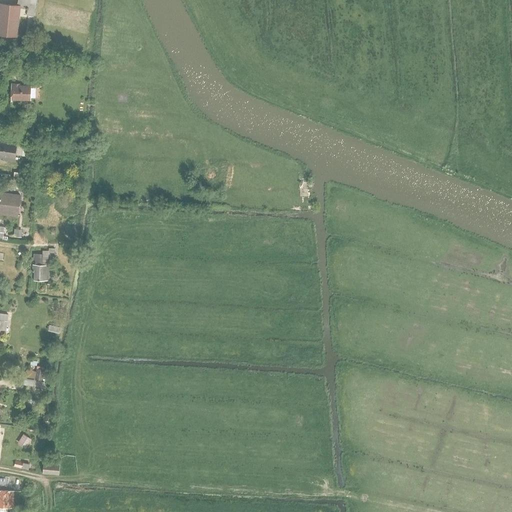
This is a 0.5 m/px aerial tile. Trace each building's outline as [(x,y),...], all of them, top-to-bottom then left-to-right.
[(23,4),(2,1),(0,16),(0,34),(20,36),(23,4)] [(24,82),(13,82),(13,101),(24,101),(24,99),(33,100),(33,84),(24,84),(24,82)] [(21,142),(2,139),(0,152),(0,156),(18,160),(21,142)] [(301,197),(310,196),(309,185),(300,186),(301,197)] [(24,192),(0,189),(0,212),(21,216),(24,192)] [(51,280),(51,264),(34,264),(33,271),(36,271),(36,280),(51,280)] [(44,380),(46,368),(28,365),(26,378),(44,380)] [(29,448),(35,439),(25,433),(19,442),(29,448)] [(44,467),(43,474),(58,476),(59,468),(44,467)] [(15,490),(0,489),(0,506),(15,507),(15,490)]
